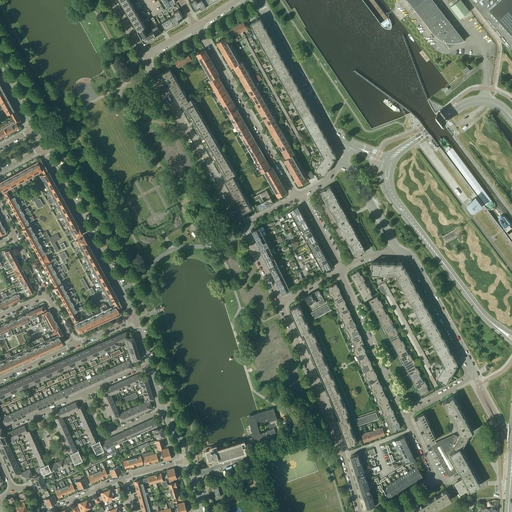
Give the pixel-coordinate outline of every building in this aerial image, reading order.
[(197,2),(196,0),(194,0),(191,2),(195,9),(200,6),(197,2)] [(202,0),(199,0),(197,2),(200,6),(201,9),(206,6),(202,0)] [(465,39),(464,39),(433,0),(407,0),(412,6),(424,21),(433,33),(434,34),(435,35),(436,36),(437,37),(438,37),(439,38),(441,39),(442,40),(443,40),(444,41),(445,42),(449,47),(456,42),(457,42),(459,42),(460,41),(461,41),(466,39),(465,39)] [(458,0),(450,6),(460,18),(470,11),(461,0),(458,0)] [(511,34),(511,0),(498,0),(489,9),(511,34)] [(134,8),(131,3),(124,7),(127,12),(134,8)] [(137,13),(134,8),(127,12),(130,17),(137,13)] [(176,14),(178,19),(183,16),(179,9),(174,12),(176,14)] [(137,13),(130,17),(132,21),(139,17),(137,13)] [(178,19),(176,14),(171,17),(175,24),(180,21),(178,19)] [(142,22),(139,17),(132,21),(135,26),(142,22)] [(171,17),(166,20),(170,27),(175,24),(171,17)] [(260,17),(250,23),(259,38),(268,33),(260,17)] [(170,27),(166,20),(161,23),(165,30),(170,27)] [(142,22),(135,26),(138,31),(143,28),(145,27),(142,22)] [(243,22),(239,25),(242,31),(247,28),(243,22)] [(157,25),(152,28),(154,31),(156,35),(161,32),(157,25)] [(233,36),(238,34),(234,27),(230,30),(233,36)] [(138,31),(143,40),(144,40),(144,41),(145,41),(147,35),(143,28),(138,31)] [(156,35),(154,31),(147,35),(145,41),(146,41),(147,41),(156,35)] [(277,48),(268,33),(259,38),(267,54),(277,48)] [(222,50),(230,45),(225,37),(217,42),(219,44),(218,44),(220,47),(222,50)] [(310,154),(245,37),(243,38),(307,156),(310,154)] [(235,53),(230,45),(222,50),(223,53),(225,55),(226,58),(235,53)] [(277,48),(267,54),(276,69),(286,64),(277,48)] [(205,49),(197,53),(201,62),(210,57),(208,54),(206,51),(205,49)] [(240,62),(239,62),(235,54),(235,53),(226,58),(229,62),(230,64),(232,67),(233,66),(240,62)] [(192,60),(190,57),(188,54),(183,56),(187,63),(192,60)] [(179,59),(182,65),(187,63),(183,56),(179,59)] [(210,57),(201,62),(206,70),(215,66),(212,62),(213,62),(211,60),(210,57)] [(174,61),(176,65),(178,68),(182,65),(179,59),(174,61)] [(241,61),(239,62),(240,62),(233,66),(235,69),(236,70),(236,71),(238,74),(246,69),(241,61)] [(286,64),(276,69),(285,85),(294,80),(286,64)] [(215,66),(206,70),(211,79),(218,75),(219,74),(218,71),(217,69),(215,66)] [(466,74),(470,70),(467,66),(462,70),(466,74)] [(167,83),(171,89),(179,84),(170,68),(162,73),(166,80),(165,80),(167,83)] [(243,82),(251,78),(246,69),(238,74),(240,78),(242,80),(241,80),(243,82)] [(211,79),(209,80),(214,88),(223,84),(220,80),(219,78),(218,75),(211,79)] [(247,91),(256,86),(251,78),(243,82),(244,85),(245,85),(246,87),(245,87),(247,91)] [(285,85),(293,101),(303,95),(294,80),(285,85)] [(180,105),(182,104),(188,100),(179,84),(171,89),(175,96),(176,98),(180,105)] [(214,88),(219,97),(227,92),(225,88),(224,86),(223,84),(214,88)] [(251,97),(252,99),(260,95),(256,86),(247,91),(250,95),(251,97)] [(219,97),(224,105),(232,100),(230,97),(230,98),(229,96),(227,92),(219,97)] [(6,94),(0,97),(0,101),(2,106),(10,102),(6,94)] [(265,103),(260,95),(252,99),(254,102),(255,104),(257,108),(265,103)] [(311,111),(303,95),(293,101),(302,116),(311,111)] [(188,100),(182,104),(185,109),(187,111),(187,112),(189,116),(198,111),(191,99),(188,100)] [(224,105),(229,113),(237,109),(235,105),(234,105),(233,103),(234,103),(232,100),(224,105)] [(7,114),(9,113),(15,110),(10,102),(2,106),(0,107),(0,110),(4,108),(7,114)] [(261,114),(262,116),(270,111),(265,103),(257,108),(259,112),(260,112),(261,114)] [(229,113),(233,122),(242,117),(240,114),(239,112),(237,109),(229,113)] [(12,120),(14,119),(18,117),(15,110),(9,113),(12,119),(12,120)] [(194,124),(197,129),(205,124),(198,111),(189,116),(192,121),(193,121),(194,124)] [(275,120),(270,111),(262,116),(264,119),(265,121),(267,124),(275,120)] [(302,116),(310,132),(320,127),(311,111),(302,116)] [(233,122),(238,130),(246,125),(244,122),(243,120),(242,117),(233,122)] [(12,120),(6,123),(11,131),(18,127),(17,125),(14,119),(12,120)] [(270,130),(271,133),(280,128),(275,120),(267,124),(269,129),(269,128),(270,130)] [(0,125),(0,129),(3,135),(11,131),(6,123),(1,127),(0,125)] [(205,124),(197,129),(200,134),(202,136),(201,137),(204,142),(213,136),(205,124)] [(249,129),(246,125),(238,130),(243,139),(251,134),(250,131),(249,131),(248,129),(249,129)] [(319,147),(329,142),(320,127),(310,132),(319,147)] [(274,138),(276,141),(284,137),(280,128),(271,133),(273,136),(274,138)] [(243,139),(248,147),(256,142),(254,138),(253,136),(251,134),(243,139)] [(209,149),(212,154),(220,149),(213,136),(204,142),(207,146),(208,147),(209,149)] [(280,147),(281,150),(289,145),(284,137),(276,141),(279,145),(280,147)] [(248,147),(253,155),(261,151),(259,148),(258,146),(256,142),(248,147)] [(334,157),(336,156),(329,142),(319,147),(323,155),(333,158),(334,157)] [(284,156),(286,158),(293,155),(294,154),(289,145),(281,150),(283,154),(284,154),(285,155),(284,156)] [(216,162),(219,167),(228,162),(220,149),(212,154),(214,159),(215,159),(216,161),(216,162)] [(262,153),(261,151),(253,155),(257,164),(266,159),(263,155),(262,153)] [(297,163),(293,155),(286,158),(284,159),(286,162),(287,164),(289,167),(297,163)] [(334,158),(333,158),(323,155),(315,169),(320,172),(319,173),(322,175),(323,174),(324,175),(328,169),(327,169),(328,167),(329,167),(334,158)] [(263,173),(265,172),(270,167),(269,164),(269,165),(268,163),(266,159),(257,164),(263,173)] [(38,162),(30,166),(34,174),(42,170),(39,164),(38,162)] [(42,170),(44,173),(48,171),(44,164),(43,162),(39,164),(42,170)] [(226,179),(227,180),(233,176),(236,175),(228,162),(219,167),(222,172),(224,174),(224,175),(226,179)] [(292,173),(294,176),(302,171),(297,163),(289,167),(291,171),(292,174),(292,173)] [(30,166),(22,171),(28,183),(30,182),(28,177),(34,174),(30,166)] [(265,172),(269,179),(277,174),(275,171),(274,169),(272,166),(270,167),(265,172)] [(28,183),(22,171),(14,175),(18,183),(24,179),(26,184),(28,183)] [(40,186),(52,179),(48,171),(44,173),(40,175),(44,181),(39,184),(40,186)] [(302,171),(294,176),(296,180),(297,182),(299,185),(307,180),(302,171)] [(269,179),(273,187),(282,183),(280,180),(279,178),(277,174),(269,179)] [(14,175),(6,179),(10,187),(12,191),(15,190),(12,186),(18,183),(14,175)] [(242,191),(233,176),(227,180),(226,179),(225,180),(228,187),(230,190),(233,196),(242,191)] [(5,190),(10,187),(6,179),(1,182),(5,190)] [(46,185),(49,191),(57,187),(52,179),(40,186),(41,188),(46,185)] [(284,187),(282,183),(273,187),(278,196),(287,192),(285,189),(284,187)] [(329,207),(338,201),(330,185),(320,191),(329,207)] [(48,201),(61,195),(57,187),(49,191),(52,197),(47,199),(48,201)] [(267,190),(259,193),(267,206),(274,203),(267,190)] [(7,200),(8,200),(11,198),(7,191),(3,193),(7,200)] [(251,208),(242,191),(233,196),(237,203),(239,206),(242,213),(251,208)] [(38,199),(34,192),(29,195),(33,202),(34,201),(38,209),(44,206),(39,198),(38,199)] [(259,193),(252,197),(260,210),(267,206),(259,193)] [(11,198),(8,200),(10,204),(17,200),(16,198),(20,196),(19,194),(11,198)] [(55,201),(58,207),(65,203),(61,195),(48,201),(50,204),(55,201)] [(475,196),(468,202),(468,203),(468,204),(467,204),(467,205),(467,206),(467,207),(468,207),(468,208),(469,207),(469,208),(469,209),(470,210),(469,210),(470,210),(470,211),(471,211),(471,212),(472,212),(473,212),(474,212),(475,212),(475,211),(483,206),(475,196)] [(329,207),(338,223),(347,218),(338,201),(329,207)] [(23,202),(12,208),(14,212),(21,208),(20,206),(24,204),(23,202)] [(57,217),(69,211),(65,203),(58,207),(61,212),(56,215),(57,217)] [(301,212),(303,211),(299,205),(290,212),(292,217),(301,212)] [(22,210),(21,208),(14,212),(17,216),(28,209),(28,207),(22,210)] [(28,209),(17,216),(19,220),(25,216),(24,214),(29,211),(28,209)] [(63,216),(66,223),(74,219),(69,211),(57,217),(58,219),(63,216)] [(295,221),(304,216),(301,212),(292,217),(295,221)] [(297,226),(306,221),(304,216),(295,221),(297,226)] [(32,218),(21,224),(23,228),(30,224),(29,222),(34,219),(33,217),(32,218)] [(338,223),(347,239),(356,234),(347,218),(338,223)] [(66,233),(78,226),(74,219),(66,223),(69,228),(64,231),(66,233)] [(300,230),(308,225),(306,221),(297,226),(300,230)] [(30,224),(23,228),(22,229),(27,237),(28,236),(34,233),(35,232),(30,224)] [(302,235),(311,230),(308,225),(300,230),(302,235)] [(75,238),(82,234),(78,226),(66,233),(67,235),(71,232),(75,238)] [(251,229),(254,235),(262,231),(260,227),(251,229)] [(305,239),(313,234),(311,230),(302,235),(305,239)] [(50,237),(46,231),(43,232),(48,242),(50,241),(56,252),(59,250),(54,242),(60,239),(57,233),(50,237)] [(254,235),(256,239),(264,236),(262,231),(254,235)] [(35,235),(34,233),(28,236),(30,241),(41,235),(40,234),(42,233),(41,232),(35,235)] [(307,243),(316,239),(313,234),(305,239),(307,243)] [(365,251),(356,234),(347,239),(356,256),(365,251)] [(41,235),(30,241),(33,245),(39,241),(37,238),(41,236),(41,235)] [(75,251),(88,244),(84,236),(76,240),(79,246),(74,249),(75,251)] [(256,239),(258,244),(266,240),(264,236),(256,239)] [(309,248),(318,243),(316,239),(307,243),(309,248)] [(40,243),(39,241),(33,245),(35,249),(45,243),(44,240),(40,243)] [(258,244),(260,248),(268,244),(266,240),(258,244)] [(45,243),(35,249),(37,253),(44,250),(42,246),(46,244),(45,243)] [(312,252),(321,248),(318,243),(309,248),(312,252)] [(81,250),(85,256),(92,252),(88,244),(75,251),(76,253),(81,250)] [(260,248),(263,252),(270,249),(268,244),(260,248)] [(44,251),(44,250),(37,253),(39,257),(51,251),(50,249),(51,249),(50,247),(44,251)] [(314,257),(323,252),(321,248),(312,252),(314,257)] [(263,252),(265,257),(272,253),(270,249),(263,252)] [(51,251),(39,257),(41,261),(48,258),(46,254),(51,251)] [(67,257),(64,251),(59,254),(64,263),(66,262),(65,258),(67,257)] [(7,258),(8,260),(15,256),(12,252),(4,256),(6,259),(7,258)] [(96,260),(92,252),(85,256),(88,262),(83,265),(84,267),(96,260)] [(317,261),(326,257),(323,252),(314,257),(317,261)] [(275,257),(272,253),(265,257),(267,261),(275,257)] [(17,261),(15,256),(8,260),(9,263),(8,263),(3,266),(4,267),(5,267),(17,261)] [(267,261),(269,265),(277,261),(275,257),(267,261)] [(326,257),(317,261),(319,266),(328,261),(326,257)] [(56,259),(44,265),(46,269),(52,266),(52,264),(57,261),(56,259)] [(90,266),(93,272),(101,268),(96,260),(84,267),(85,269),(90,266)] [(333,267),(329,260),(328,261),(319,266),(322,271),(333,267)] [(8,272),(20,265),(17,261),(5,267),(6,269),(10,267),(11,266),(13,268),(7,271),(8,272)] [(269,265),(271,270),(279,266),(277,261),(269,265)] [(372,273),(384,273),(385,261),(372,261),(372,263),(371,264),(371,266),(372,267),(372,273)] [(394,273),(397,273),(403,266),(402,265),(403,262),(385,261),(384,273),(394,273)] [(22,270),(20,265),(8,272),(8,273),(12,271),(14,270),(15,273),(22,270)] [(404,265),(403,266),(397,273),(399,276),(398,277),(402,285),(412,279),(404,265)] [(271,270),(273,274),(281,270),(279,266),(271,270)] [(60,267),(48,274),(50,278),(57,274),(56,272),(61,269),(60,267)] [(105,276),(101,268),(93,272),(96,278),(91,281),(93,283),(105,276)] [(24,274),(22,270),(15,273),(17,277),(16,277),(12,280),(12,281),(24,274)] [(273,274),(275,278),(283,274),(281,270),(273,274)] [(355,283),(357,286),(366,282),(359,270),(358,271),(358,270),(350,275),(353,280),(353,281),(354,283),(355,283)] [(16,285),(27,279),(24,274),(12,281),(17,279),(18,278),(20,281),(15,283),(16,285)] [(275,278),(277,283),(285,279),(283,274),(275,278)] [(53,282),(55,286),(62,283),(60,280),(64,278),(63,276),(53,282)] [(99,282),(102,288),(109,284),(105,276),(93,283),(94,285),(99,282)] [(89,289),(83,278),(80,279),(86,290),(89,289)] [(29,283),(27,279),(16,285),(17,287),(21,284),(23,287),(29,283)] [(277,283),(279,287),(287,283),(285,279),(277,283)] [(402,285),(410,299),(420,293),(412,279),(402,285)] [(385,281),(378,285),(382,292),(383,291),(386,296),(387,296),(392,293),(385,281)] [(62,282),(62,283),(55,286),(54,287),(59,295),(66,291),(71,288),(70,286),(65,288),(62,282)] [(373,295),(366,282),(357,286),(360,292),(359,293),(361,295),(364,300),(373,295)] [(32,288),(29,283),(23,287),(24,289),(22,289),(22,290),(18,292),(19,294),(23,291),(24,292),(32,288)] [(290,288),(289,288),(287,283),(279,287),(282,293),(290,288)] [(327,287),(332,299),(341,295),(339,290),(339,289),(338,287),(336,283),(328,287),(327,287)] [(114,292),(109,284),(102,288),(105,294),(100,297),(101,299),(114,292)] [(94,293),(91,287),(89,289),(92,294),(90,295),(92,299),(91,299),(94,305),(97,304),(94,298),(95,297),(93,294),(94,293)] [(27,294),(28,296),(30,295),(30,293),(34,291),(32,288),(24,292),(26,295),(27,294)] [(14,289),(12,289),(17,301),(21,299),(20,296),(19,294),(18,292),(16,293),(15,291),(14,289)] [(326,302),(318,289),(311,293),(319,306),(326,302)] [(5,292),(4,293),(9,305),(13,303),(10,296),(7,297),(7,295),(5,292)] [(72,292),(61,298),(64,302),(70,299),(69,296),(73,294),(72,292)] [(110,304),(114,302),(118,300),(114,292),(101,299),(102,300),(107,298),(110,304)] [(304,297),(305,297),(311,309),(319,306),(311,293),(304,297)] [(432,374),(428,367),(431,366),(392,293),(387,296),(430,375),(432,374)] [(427,307),(420,293),(410,299),(417,313),(427,307)] [(332,299),(337,311),(347,307),(345,302),(344,299),(343,299),(341,295),(332,299)] [(373,308),(376,313),(385,309),(378,295),(369,300),(372,306),(371,306),(373,308)] [(72,301),(70,299),(64,302),(66,306),(76,300),(78,300),(77,298),(72,301)] [(76,300),(66,306),(68,310),(75,307),(74,305),(75,304),(77,302),(76,300)] [(114,302),(116,305),(118,311),(121,309),(122,310),(120,311),(121,312),(123,311),(123,309),(121,307),(122,306),(118,300),(114,302)] [(119,311),(118,311),(116,305),(108,309),(105,304),(103,305),(106,310),(93,316),(91,311),(87,312),(89,318),(78,322),(82,331),(120,313),(119,311)] [(305,317),(299,304),(298,305),(290,308),(292,312),(291,312),(292,315),(293,315),(296,321),(305,317)] [(330,310),(327,304),(311,313),(314,319),(330,310)] [(76,309),(75,307),(68,310),(70,315),(74,313),(78,310),(82,308),(81,306),(76,309)] [(337,311),(343,323),(352,319),(349,312),(350,312),(349,309),(348,309),(347,307),(337,311)] [(435,321),(427,307),(417,313),(425,327),(435,321)] [(380,322),(381,322),(383,327),(392,322),(385,309),(376,313),(379,319),(380,322)] [(43,317),(44,318),(52,314),(50,310),(46,312),(43,313),(44,316),(43,317)] [(74,313),(70,315),(74,322),(78,320),(74,313)] [(27,321),(28,321),(24,314),(20,316),(23,323),(24,323),(25,327),(29,325),(27,321)] [(311,330),(305,317),(296,321),(298,326),(297,326),(298,329),(299,329),(301,335),(303,334),(311,330)] [(16,318),(11,320),(14,327),(15,326),(17,331),(21,329),(19,325),(16,318)] [(56,322),(54,318),(47,322),(48,324),(44,326),(45,328),(56,322)] [(354,322),(352,319),(343,323),(348,335),(358,330),(355,324),(354,322)] [(425,327),(433,341),(443,335),(435,321),(425,327)] [(7,322),(2,324),(6,331),(7,330),(9,334),(10,334),(11,334),(11,335),(12,334),(7,322)] [(388,335),(391,340),(400,336),(392,322),(383,327),(387,333),(386,333),(387,335),(388,335)] [(305,340),(306,342),(307,342),(309,347),(319,343),(313,329),(311,330),(303,334),(306,339),(305,340)] [(348,335),(354,347),(362,344),(363,343),(361,337),(361,336),(360,334),(359,334),(358,330),(348,335)] [(25,333),(24,331),(16,335),(20,345),(25,342),(22,335),(25,333)] [(118,342),(125,339),(129,337),(126,331),(116,336),(118,342)] [(134,335),(129,337),(125,339),(132,361),(141,359),(134,335)] [(451,349),(443,335),(433,341),(440,355),(451,349)] [(53,348),(63,343),(61,340),(63,339),(64,341),(65,340),(64,337),(61,339),(60,338),(59,338),(58,336),(49,340),(53,348)] [(118,342),(116,336),(104,341),(108,350),(120,345),(118,342)] [(395,349),(398,354),(407,349),(400,336),(391,340),(394,346),(393,346),(395,349)] [(40,344),(44,352),(53,348),(49,340),(44,342),(42,337),(38,339),(40,344)] [(9,349),(5,340),(0,341),(0,344),(4,352),(9,349)] [(103,352),(108,350),(104,341),(91,347),(95,356),(101,353),(102,357),(99,358),(101,362),(110,358),(108,354),(105,356),(103,352)] [(311,354),(312,356),(313,356),(315,361),(325,358),(319,343),(309,347),(312,353),(311,354)] [(35,356),(44,352),(40,344),(31,348),(35,356)] [(363,347),(362,344),(354,347),(352,347),(358,359),(367,355),(365,350),(364,347),(363,347)] [(26,360),(35,356),(31,348),(28,350),(25,345),(22,346),(24,351),(22,352),(26,360)] [(83,361),(95,356),(91,347),(79,352),(83,361)] [(403,362),(406,367),(415,363),(407,349),(398,354),(401,359),(401,360),(402,362),(403,362)] [(440,355),(444,363),(454,365),(455,364),(458,363),(451,349),(440,355)] [(8,368),(17,364),(13,356),(12,357),(10,352),(5,354),(7,359),(4,360),(8,368)] [(17,364),(26,360),(22,352),(13,356),(17,364)] [(67,358),(71,367),(83,361),(79,352),(67,358)] [(373,367),(370,362),(371,362),(370,359),(369,360),(367,355),(358,359),(363,372),(373,367)] [(59,372),(71,367),(67,358),(55,363),(59,372)] [(317,368),(319,370),(321,375),(331,372),(325,358),(315,361),(318,368),(317,368)] [(46,378),(59,372),(55,363),(42,369),(46,378)] [(410,375),(413,381),(422,376),(415,363),(406,367),(409,373),(408,373),(410,376),(410,375)] [(456,366),(454,365),(444,363),(436,376),(441,380),(441,381),(444,382),(445,382),(446,382),(456,366)] [(378,379),(376,375),(376,374),(375,372),(373,367),(363,372),(369,384),(378,379)] [(46,378),(42,369),(30,374),(34,383),(46,378)] [(323,382),(324,382),(325,384),(327,389),(337,386),(331,372),(321,375),(324,382),(323,382)] [(22,389),(34,383),(30,374),(18,380),(22,389)] [(429,376),(434,387),(438,385),(432,374),(430,375),(429,376)] [(417,389),(421,395),(428,390),(429,390),(422,376),(413,381),(416,386),(416,387),(417,389)] [(384,392),(382,387),(381,384),(380,384),(378,379),(369,384),(374,396),(384,392)] [(10,394),(22,389),(18,380),(6,385),(10,394)] [(0,387),(0,398),(10,394),(6,385),(0,387)] [(330,396),(331,399),(331,398),(333,404),(343,400),(337,386),(327,389),(330,396)] [(389,404),(387,399),(388,399),(387,396),(386,397),(384,392),(374,396),(380,408),(389,404)] [(103,396),(107,405),(114,402),(112,398),(111,398),(110,395),(108,394),(103,396)] [(443,401),(450,415),(460,410),(453,396),(443,401)] [(336,410),(337,413),(337,412),(339,418),(347,415),(349,414),(343,400),(333,404),(336,410)] [(380,408),(386,420),(395,416),(393,412),(393,411),(392,409),(389,404),(380,408)] [(84,405),(78,407),(77,409),(79,413),(78,413),(80,417),(87,414),(84,405)] [(258,412),(248,415),(256,442),(282,434),(274,407),(258,412)] [(468,423),(460,410),(450,415),(458,429),(468,423)] [(358,425),(378,419),(376,412),(356,419),(358,425)] [(415,417),(421,430),(429,426),(423,413),(415,416),(415,417)] [(347,415),(339,418),(340,418),(338,419),(340,425),(340,428),(341,427),(343,432),(352,429),(347,415)] [(63,420),(61,417),(59,416),(54,418),(58,427),(65,424),(64,420),(63,420)] [(397,421),(395,416),(386,420),(391,432),(392,432),(400,428),(399,424),(398,421),(397,421)] [(149,420),(145,422),(149,431),(153,429),(149,420)] [(458,429),(461,434),(467,435),(472,432),(468,423),(458,429)] [(436,440),(429,426),(421,430),(427,444),(436,440)] [(380,436),(385,434),(382,427),(380,428),(379,427),(377,428),(380,436)] [(32,428),(26,431),(26,433),(28,436),(27,437),(29,440),(36,437),(32,428)] [(14,439),(19,437),(15,429),(11,431),(13,436),(10,437),(12,443),(15,442),(14,439)] [(346,442),(348,446),(356,443),(357,442),(352,429),(343,432),(345,439),(346,442)] [(468,437),(467,435),(461,434),(459,437),(455,435),(444,440),(449,449),(454,460),(459,470),(469,465),(461,450),(468,437)] [(395,440),(397,445),(406,440),(404,436),(386,444),(394,440),(395,440)] [(0,439),(0,446),(8,443),(6,437),(0,439)] [(102,441),(103,442),(106,450),(111,448),(107,439),(102,441)] [(432,444),(437,455),(449,449),(444,440),(443,440),(443,439),(432,444)] [(99,440),(92,443),(90,444),(91,444),(96,454),(104,450),(101,443),(99,440),(100,440),(99,440)] [(397,445),(399,449),(408,445),(406,440),(397,445)] [(244,446),(244,445),(244,444),(243,443),(242,443),(217,451),(216,448),(210,450),(210,451),(206,452),(208,457),(213,456),(214,459),(216,459),(216,462),(217,463),(218,463),(219,462),(220,461),(219,460),(245,452),(243,446),(244,446)] [(399,449),(401,454),(410,449),(408,445),(399,449)] [(352,460),(360,457),(358,453),(359,453),(374,448),(373,448),(356,454),(351,456),(352,459),(352,460)] [(78,449),(77,450),(69,453),(70,453),(71,456),(74,463),(82,459),(78,450),(78,449)] [(401,454),(403,458),(412,454),(410,449),(401,454)] [(443,465),(454,460),(449,449),(437,455),(443,465)] [(415,459),(412,454),(403,458),(405,463),(415,459)] [(132,458),(134,466),(142,464),(140,456),(132,458)] [(125,468),(134,466),(132,458),(123,461),(125,468)] [(449,476),(459,470),(454,460),(443,465),(449,476)] [(40,467),(43,473),(51,470),(47,463),(48,463),(47,463),(40,466),(39,467),(40,467)] [(119,465),(114,467),(117,474),(122,472),(119,465)] [(99,479),(104,477),(100,470),(97,471),(95,466),(94,467),(99,479)] [(416,467),(413,469),(418,478),(422,475),(417,466),(416,466),(416,467)] [(109,470),(112,477),(117,474),(114,467),(109,470)] [(30,469),(21,473),(24,481),(33,477),(30,469)] [(413,469),(408,472),(414,480),(418,478),(413,469)] [(91,483),(95,481),(92,474),(89,475),(89,474),(87,470),(85,471),(91,483)] [(408,472),(404,475),(409,483),(414,480),(408,472)] [(480,485),(474,473),(464,478),(459,481),(459,482),(455,484),(460,495),(463,493),(470,489),(471,490),(480,485)] [(150,484),(154,483),(152,475),(148,477),(143,479),(144,482),(149,481),(150,484)] [(404,475),(400,477),(405,486),(409,483),(404,475)] [(83,487),(88,484),(85,477),(80,479),(83,487)] [(400,477),(395,480),(401,488),(405,486),(400,477)] [(78,489),(83,487),(80,479),(75,482),(78,489)] [(395,480),(391,483),(397,491),(401,488),(395,480)] [(67,494),(71,492),(68,485),(65,486),(62,481),(61,481),(67,494)] [(388,497),(392,494),(387,485),(383,488),(381,483),(383,488),(388,497)] [(391,483),(387,485),(392,494),(397,491),(391,483)] [(58,498),(63,496),(59,489),(57,490),(54,485),(53,485),(55,490),(55,491),(58,498)] [(178,491),(177,486),(170,489),(170,492),(165,493),(165,494),(178,491)] [(117,496),(115,489),(114,487),(107,490),(111,499),(117,496)] [(137,492),(138,497),(146,495),(145,492),(150,491),(150,488),(144,490),(137,492)] [(104,502),(111,499),(107,490),(100,493),(104,502)] [(437,495),(431,499),(437,508),(451,498),(446,490),(440,494),(439,493),(437,494),(437,495)] [(57,502),(55,499),(53,495),(48,497),(52,504),(57,502)] [(181,499),(180,495),(172,497),(173,500),(172,501),(172,500),(170,501),(172,507),(174,507),(173,502),(181,499)] [(383,497),(373,500),(366,503),(369,508),(373,506),(375,505),(386,498),(387,497),(386,495),(383,497)] [(50,504),(52,504),(48,497),(43,499),(46,506),(50,504)] [(94,506),(91,499),(90,498),(84,501),(88,509),(94,506)] [(140,502),(141,507),(149,504),(148,501),(153,499),(153,498),(147,500),(140,502)] [(423,504),(418,507),(420,511),(429,511),(437,508),(431,499),(425,503),(425,502),(422,503),(423,504)] [(81,511),(88,509),(84,501),(77,504),(81,511)] [(27,511),(23,502),(24,502),(23,502),(15,506),(15,505),(15,506),(17,511),(27,511)]
